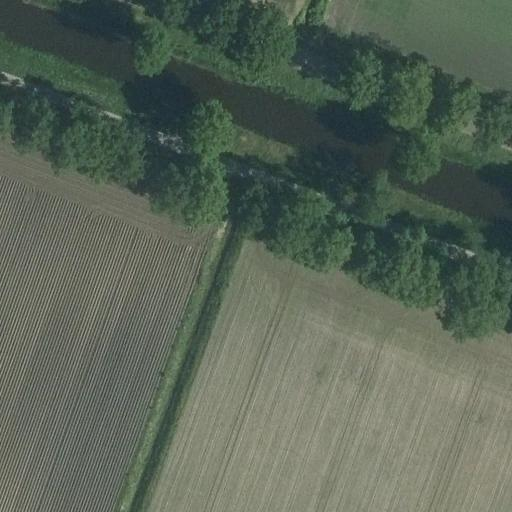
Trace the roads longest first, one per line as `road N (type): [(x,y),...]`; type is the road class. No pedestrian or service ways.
road 1 (unclassified): [(511,275),(0,77)]
road 2 (unclassified): [(511,142),(141,0)]
